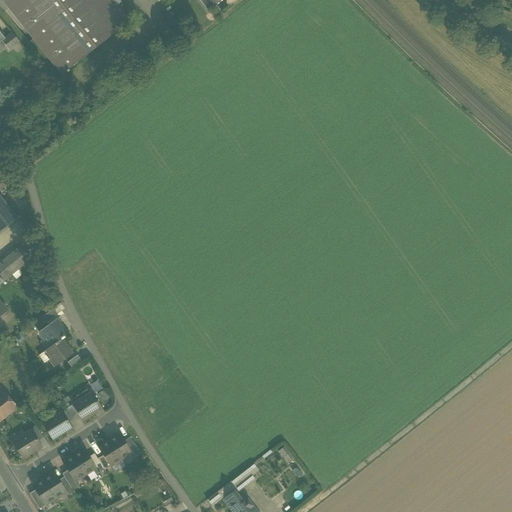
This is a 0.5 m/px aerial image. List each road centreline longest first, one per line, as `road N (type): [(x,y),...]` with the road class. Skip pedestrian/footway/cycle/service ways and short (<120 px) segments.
road 1 (unclassified): [(123,408),(81,332),(0,115)]
road 2 (track): [(511,346),(302,511)]
road 3 (residential): [(123,408),(10,478)]
road 4 (unclassified): [(194,511),(123,408)]
